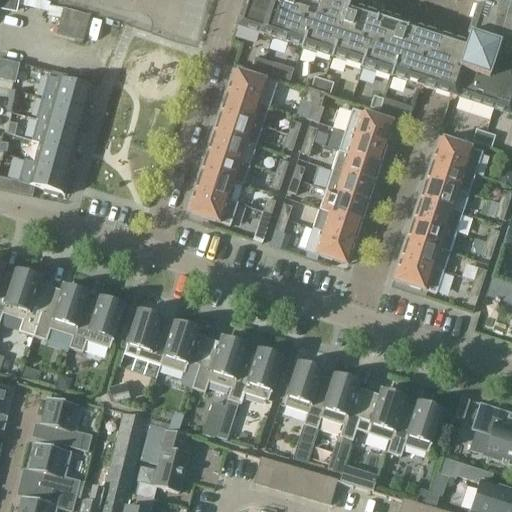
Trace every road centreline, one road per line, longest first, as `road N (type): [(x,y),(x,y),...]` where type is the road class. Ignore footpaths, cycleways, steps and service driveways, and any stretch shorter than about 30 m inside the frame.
road 1 (residential): [(511,371),(149,252)]
road 2 (unclassified): [(149,252),(218,40)]
road 3 (residential): [(149,252),(0,209)]
